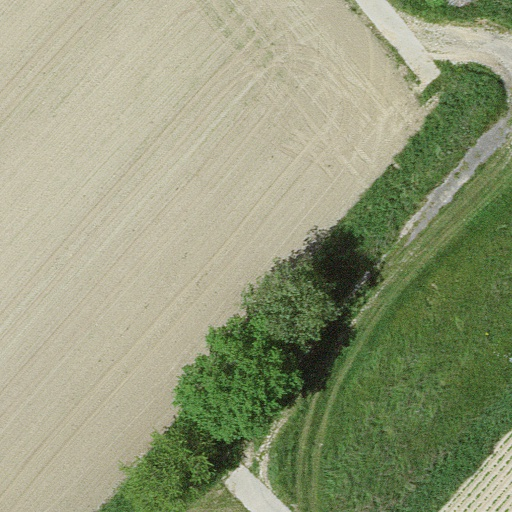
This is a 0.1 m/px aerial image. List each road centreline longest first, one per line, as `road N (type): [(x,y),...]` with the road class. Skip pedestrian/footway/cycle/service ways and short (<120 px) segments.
road 1 (track): [(511,120),(275,410),(263,443),(265,506)]
road 2 (track): [(392,21),(466,24),(511,43)]
